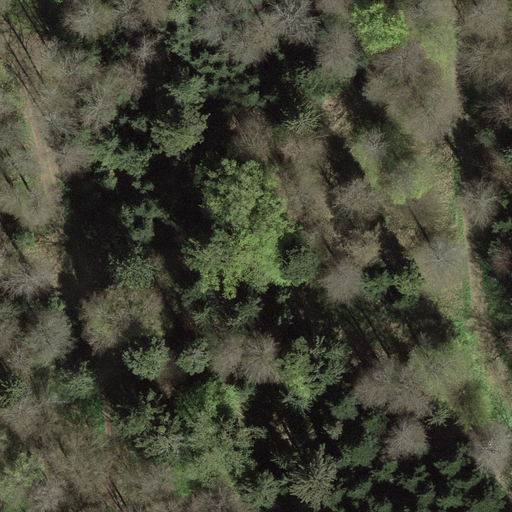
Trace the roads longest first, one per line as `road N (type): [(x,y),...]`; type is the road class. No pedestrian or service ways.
road 1 (track): [(111,511),(108,387),(19,48),(0,21)]
road 2 (track): [(450,0),(478,318),(511,407)]
